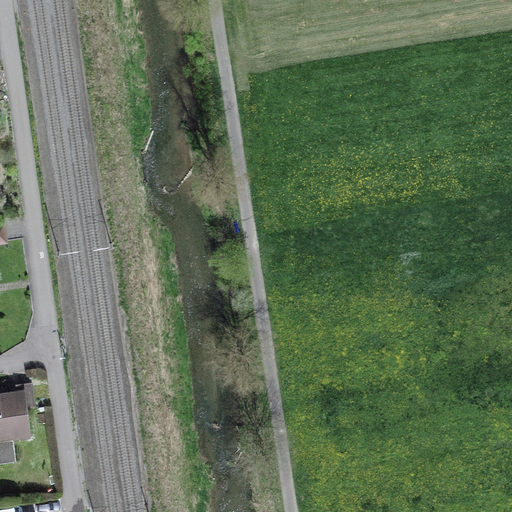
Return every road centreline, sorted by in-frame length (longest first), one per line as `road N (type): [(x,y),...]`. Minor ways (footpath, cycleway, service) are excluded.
road 1 (unclassified): [(217,0),(296,511)]
road 2 (residential): [(2,0),(53,355)]
road 3 (residential): [(53,355),(75,511)]
